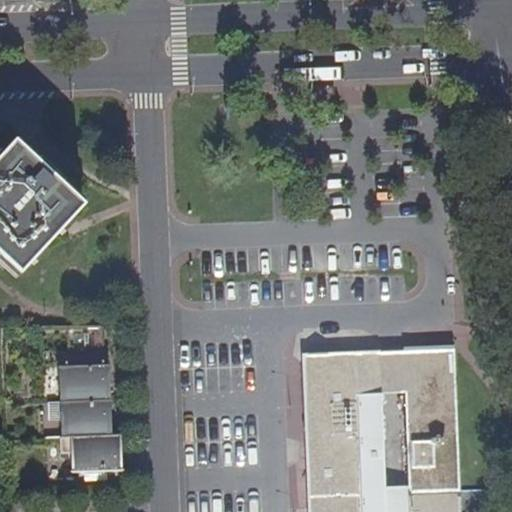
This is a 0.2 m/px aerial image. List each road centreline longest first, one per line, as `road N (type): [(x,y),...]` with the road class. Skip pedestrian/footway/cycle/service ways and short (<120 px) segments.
road 1 (residential): [(147,73),(164,511)]
road 2 (tertiary): [(147,73),(511,58)]
road 3 (tertiary): [(508,5),(146,20)]
road 4 (tertiary): [(0,81),(147,73)]
road 5 (tertiary): [(146,20),(0,26)]
